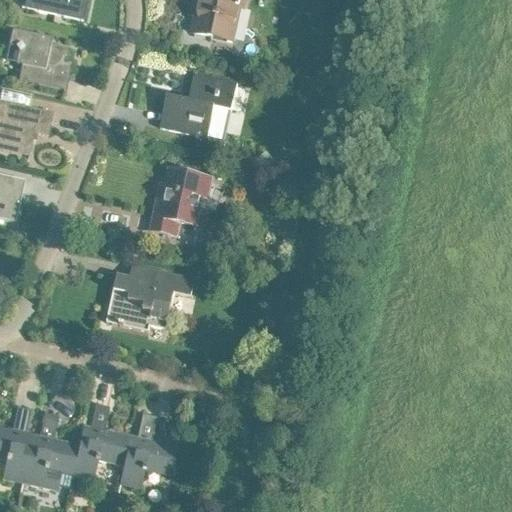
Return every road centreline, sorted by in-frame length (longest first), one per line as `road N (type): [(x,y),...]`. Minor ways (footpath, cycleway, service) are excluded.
road 1 (residential): [(10,346),(135,25),(134,0)]
road 2 (residential): [(212,395),(10,346)]
